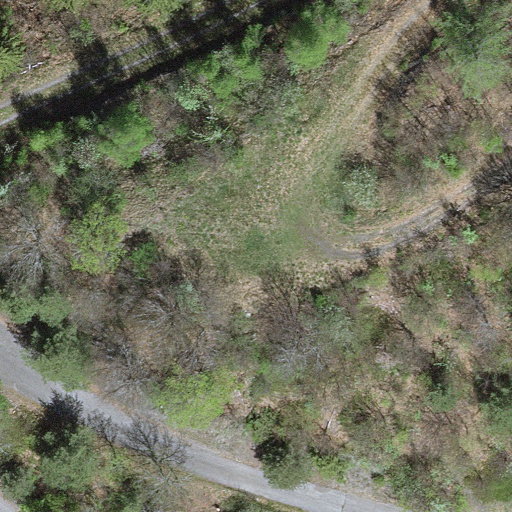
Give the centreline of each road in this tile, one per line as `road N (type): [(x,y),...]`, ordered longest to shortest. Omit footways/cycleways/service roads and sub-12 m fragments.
road 1 (track): [(457,0),(348,114),(313,176),(325,229),(371,239),(511,160)]
road 2 (unclassified): [(414,511),(154,415),(0,326)]
road 3 (track): [(0,128),(268,0)]
